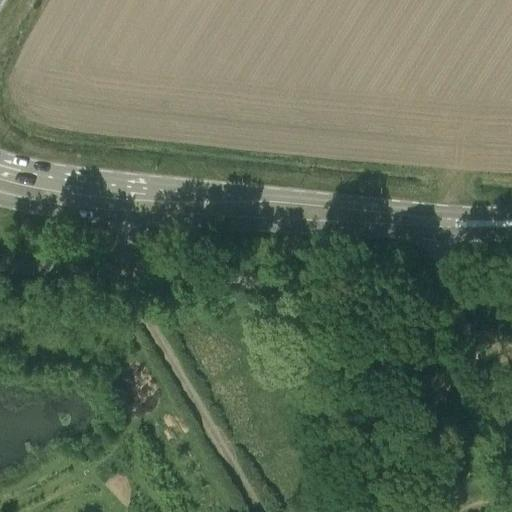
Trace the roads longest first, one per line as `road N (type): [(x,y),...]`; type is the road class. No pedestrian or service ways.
road 1 (secondary): [(511,225),(142,202),(0,178)]
road 2 (unknown): [(259,511),(130,300),(125,199)]
road 3 (track): [(446,299),(511,438)]
